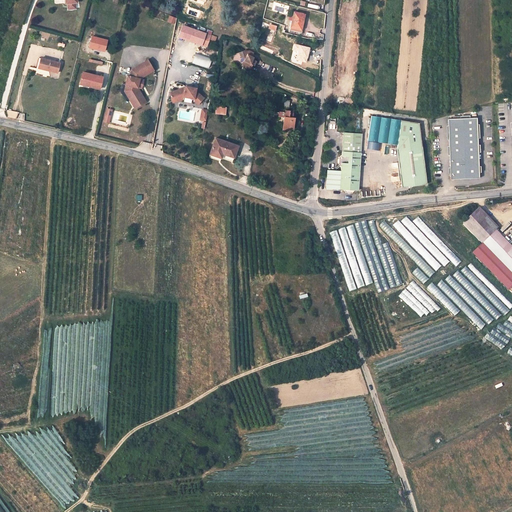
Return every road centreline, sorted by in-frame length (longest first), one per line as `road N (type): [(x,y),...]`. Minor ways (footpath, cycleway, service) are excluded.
road 1 (track): [(353,329),(221,383),(140,428),(64,511)]
road 2 (tertiary): [(0,120),(153,158),(312,211)]
road 3 (residential): [(312,211),(416,511)]
road 4 (unclassified): [(331,0),(312,211)]
road 5 (tertiary): [(312,211),(511,191)]
